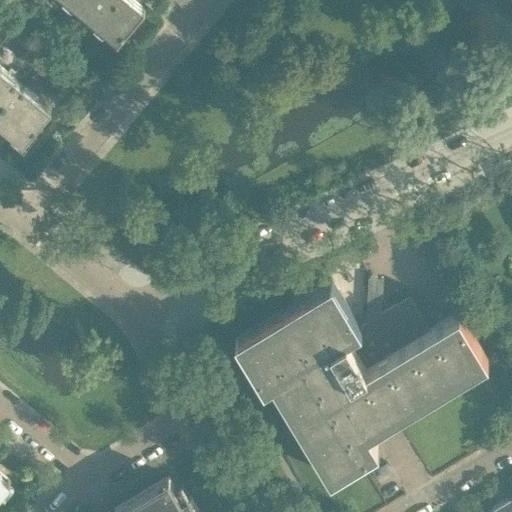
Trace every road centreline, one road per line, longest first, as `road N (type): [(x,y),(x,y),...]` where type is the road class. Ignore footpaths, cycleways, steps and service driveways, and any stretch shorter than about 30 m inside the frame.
road 1 (residential): [(125,307),(511,131)]
road 2 (residential): [(22,216),(197,7)]
road 3 (residential): [(125,307),(22,216)]
road 4 (residential): [(399,511),(511,446)]
road 5 (residential): [(192,416),(125,307)]
